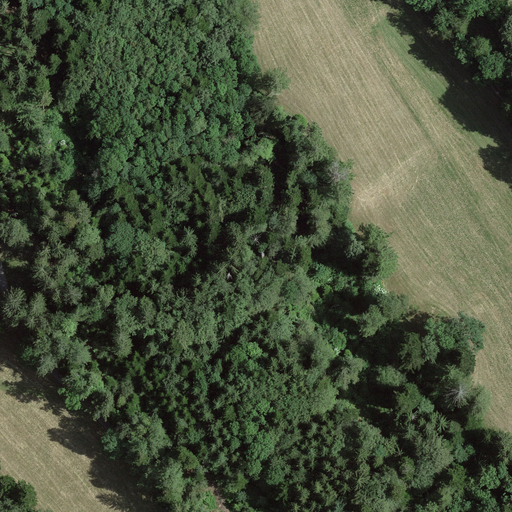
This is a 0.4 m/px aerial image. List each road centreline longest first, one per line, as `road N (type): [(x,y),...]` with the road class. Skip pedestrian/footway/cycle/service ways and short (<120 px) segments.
road 1 (track): [(168,511),(138,462),(28,343),(0,271)]
road 2 (track): [(511,129),(416,0)]
